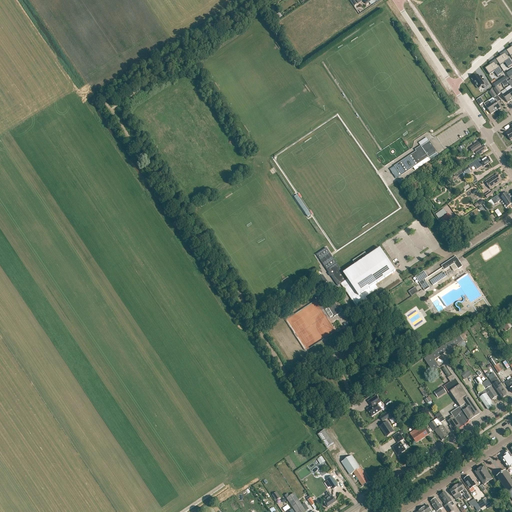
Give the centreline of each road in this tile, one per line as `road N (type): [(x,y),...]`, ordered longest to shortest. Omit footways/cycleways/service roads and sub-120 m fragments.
road 1 (track): [(111,109),(221,258),(251,320),(323,269)]
road 2 (secondary): [(397,479),(511,402)]
road 3 (residential): [(397,479),(348,406),(334,362)]
road 4 (unclassified): [(400,511),(511,436)]
